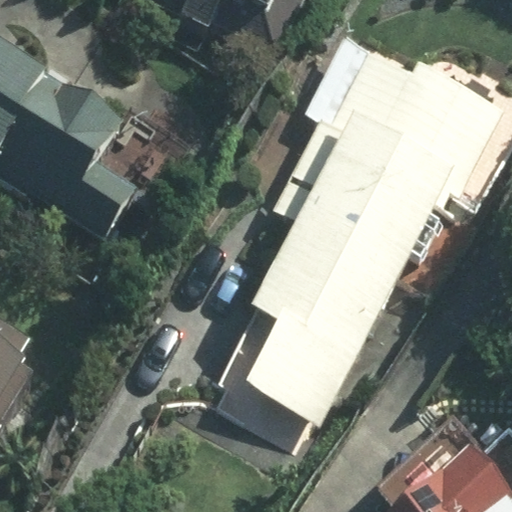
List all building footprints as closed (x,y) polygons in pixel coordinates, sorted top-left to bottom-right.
[(126,0),(216,41),(228,14),(295,44),(315,0),(126,0)] [(0,187),(106,259),(147,197),(112,173),(135,139),(106,119),(0,48),(0,187)] [(445,235),(434,230),(453,193),(464,199),(506,119),(496,113),(499,106),(467,89),(456,109),(368,62),(282,223),(305,235),(229,379),(327,431),(416,263),(427,269),(445,235)] [(0,445),(40,381),(0,356),(0,445)] [(511,511),(511,486),(484,456),(424,511),(511,511)]
